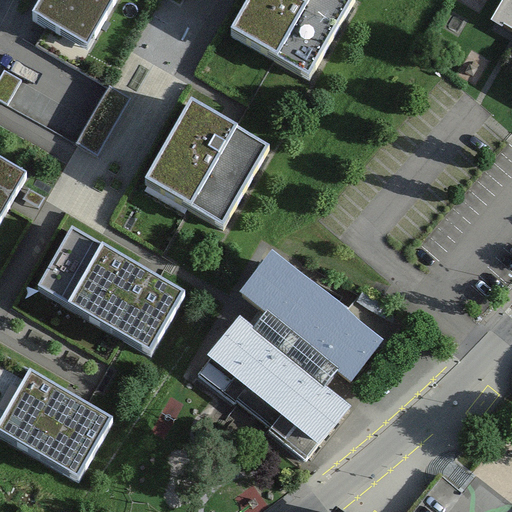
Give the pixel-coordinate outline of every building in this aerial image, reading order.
[(88,51),(116,0),(49,0),(37,22),(88,51)] [(309,79),(353,3),(347,0),(257,0),(236,38),(309,79)] [(511,0),(506,0),(489,29),(511,42),(511,0)] [(0,105),(8,110),(20,89),(3,80),(0,85),(0,105)] [(97,167),(130,107),(108,95),(75,155),(97,167)] [(221,236),(268,154),(188,109),(142,190),(221,236)] [(0,227),(24,183),(0,168),(0,227)] [(184,302),(72,238),(38,298),(150,362),(184,302)] [(336,379),(351,390),(384,346),(270,259),(241,298),(269,320),(259,333),(241,319),(207,364),(233,384),(221,400),(307,467),(351,410),(326,391),(336,379)] [(113,427),(1,363),(0,364),(0,442),(78,488),(113,427)]
